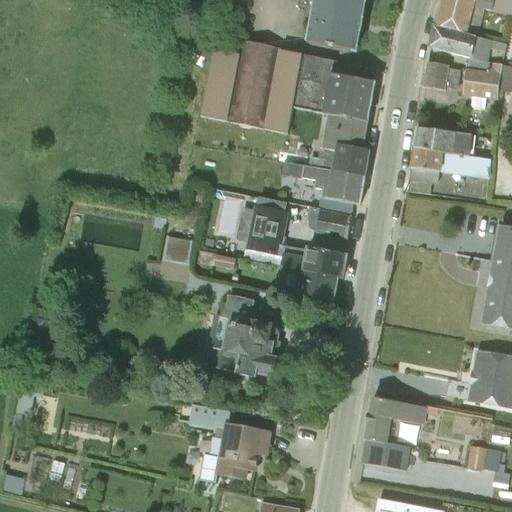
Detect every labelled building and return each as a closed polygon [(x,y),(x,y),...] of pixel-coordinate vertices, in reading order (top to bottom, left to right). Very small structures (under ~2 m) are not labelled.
[(313,0),(306,44),(356,53),(365,2),(356,0),(313,0)] [(511,0),(441,0),(434,27),(477,38),(484,11),(511,18),(511,16),(511,0)] [(477,38),(434,27),(433,27),(429,49),(434,50),(470,56),(467,71),(465,70),(462,97),(471,98),(470,109),(484,110),(486,100),(490,101),(489,113),(496,114),(498,91),(501,66),(487,64),(490,50),(504,53),(506,46),(477,38)] [(293,108),(302,55),(223,38),(220,52),(213,51),(200,117),(287,135),(293,108)] [(302,55),(293,108),(327,115),(367,124),(377,71),(302,55)] [(445,89),(448,70),(449,67),(427,63),(423,88),(445,92),(445,89)] [(511,67),(501,66),(498,91),(511,93),(511,90),(511,67)] [(448,70),(445,89),(457,91),(460,72),(448,70)] [(367,124),(327,115),(322,143),(361,151),(367,124)] [(414,149),(468,157),(470,137),(416,130),(414,149)] [(308,168),(364,179),(369,152),(361,151),(322,143),(318,159),(309,158),(308,168)] [(468,157),(414,149),(409,181),(407,192),(429,196),(431,185),(437,186),(438,174),(488,180),(490,161),(468,157)] [(364,179),(308,168),(284,163),(281,177),(315,181),(313,189),(321,190),(317,210),(351,216),(353,205),(359,206),(364,179)] [(298,271),(337,279),(341,280),(346,256),(304,248),(303,257),(279,255),(287,214),(286,213),(287,204),(267,200),(265,210),(253,207),(244,260),(298,271)] [(351,216),(317,210),(313,234),(346,240),(351,216)] [(490,276),(482,324),(511,329),(511,229),(500,228),(491,275),(490,276)] [(166,238),(162,263),(188,267),(192,242),(166,238)] [(215,256),(214,267),(233,271),(235,260),(215,256)] [(337,279),(298,271),(293,295),(332,303),(337,279)] [(215,316),(204,369),(255,379),(256,375),(273,379),(276,360),(271,359),(273,346),(277,344),(279,335),(276,331),(261,328),(263,318),(252,316),(254,302),(227,297),(223,318),(215,316)] [(35,310),(25,370),(49,375),(60,315),(35,310)] [(511,360),(476,354),(467,402),(511,410),(511,360)] [(23,377),(12,433),(20,435),(23,416),(31,417),(34,399),(43,400),(47,382),(23,377)] [(448,397),(464,398),(464,381),(449,380),(448,397)] [(365,441),(361,464),(406,473),(409,448),(395,446),(399,423),(424,427),(427,410),(371,400),(371,402),(368,416),(367,425),(364,439),(364,441),(365,441)] [(260,447),(267,448),(270,433),(228,426),(230,414),(192,407),(189,427),(217,432),(216,438),(222,439),(218,459),(204,456),(199,482),(216,485),(217,477),(219,467),(248,472),(255,473),(258,456),(260,447)] [(493,432),(491,444),(509,447),(511,435),(493,432)] [(466,470),(483,473),(487,449),(470,446),(466,470)] [(260,447),(258,456),(265,457),(267,448),(260,447)] [(487,451),(483,473),(497,474),(501,453),(487,451)] [(219,467),(217,477),(246,481),(248,472),(219,467)] [(6,477),(2,494),(21,498),(24,481),(6,477)] [(396,511),(398,505),(378,501),(375,511),(396,511)]
